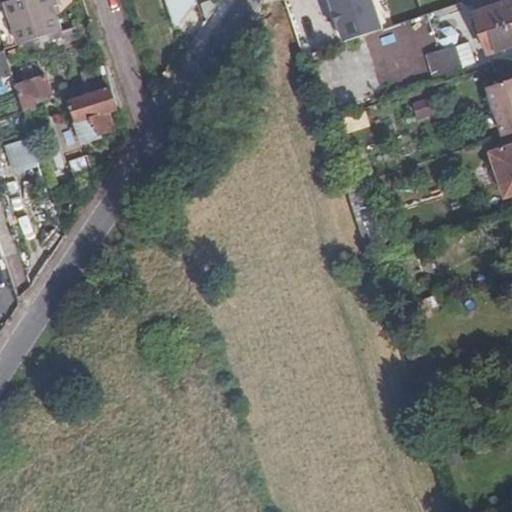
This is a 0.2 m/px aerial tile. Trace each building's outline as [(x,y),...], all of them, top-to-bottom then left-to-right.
[(15,0),(24,20),(67,21),(59,1),(62,0),(15,0)] [(511,0),(475,0),(492,50),(511,43),(511,0)] [(19,46),(5,3),(0,4),(0,30),(6,50),(19,46)] [(346,18),(342,8),(332,11),(335,22),(346,18)] [(385,55),(374,58),(382,80),(423,66),(414,40),(410,41),(406,28),(379,37),(385,55)] [(470,33),(432,45),(439,66),(478,54),(470,33)] [(315,50),(310,35),(299,38),(304,54),(315,50)] [(17,79),(10,56),(0,59),(0,82),(1,85),(17,79)] [(364,69),(349,77),(357,93),(372,86),(364,69)] [(55,95),(49,75),(17,84),(25,111),(37,107),(35,101),(55,95)] [(507,135),(511,133),(511,77),(491,85),(507,135)] [(111,87),(72,98),(79,122),(118,111),(111,87)] [(19,173),(47,163),(37,134),(9,144),(19,173)] [(511,146),(497,151),(511,194),(511,193),(511,146)] [(361,183),(348,187),(370,253),(382,249),(361,183)] [(0,226),(11,223),(4,200),(0,201),(0,226)]
